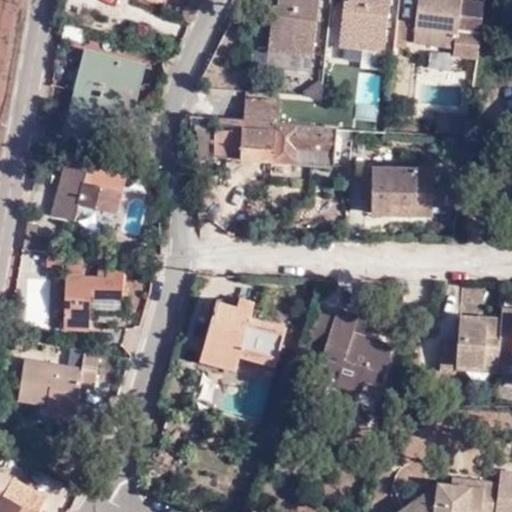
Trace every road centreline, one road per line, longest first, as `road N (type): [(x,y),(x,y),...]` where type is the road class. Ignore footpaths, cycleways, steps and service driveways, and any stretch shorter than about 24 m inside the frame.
road 1 (residential): [(219,0),(169,126),(185,254),(103,496)]
road 2 (tertiary): [(45,0),(0,248)]
